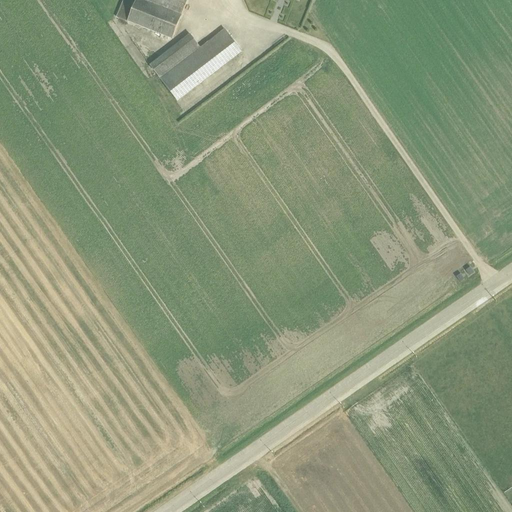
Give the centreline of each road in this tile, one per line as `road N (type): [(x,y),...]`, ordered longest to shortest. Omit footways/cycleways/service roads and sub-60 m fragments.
road 1 (unclassified): [(492,283),(325,47),(209,6)]
road 2 (tertiary): [(164,511),(492,283)]
